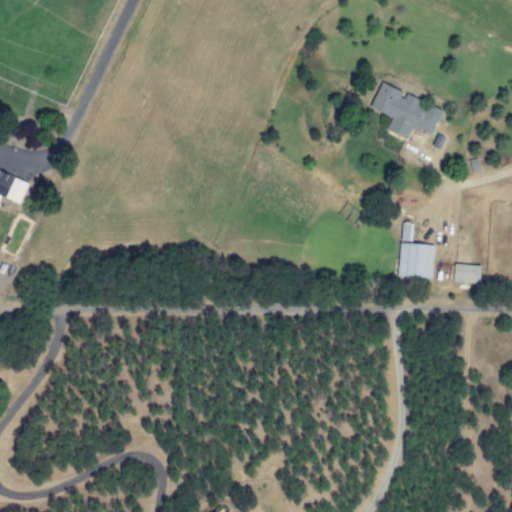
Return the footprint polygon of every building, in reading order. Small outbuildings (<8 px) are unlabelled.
[(368,109),(390,118),(384,130),(405,139),(410,127),(429,136),(440,111),(428,106),(401,94),(402,93),(379,83),(368,109)] [(28,183),(0,171),(0,196),(19,205),(28,183)] [(409,240),(410,224),(400,224),(399,240),(409,240)] [(431,245),(397,243),(396,277),(430,278),(431,245)] [(451,283),(477,284),(478,266),(452,264),(451,283)]
